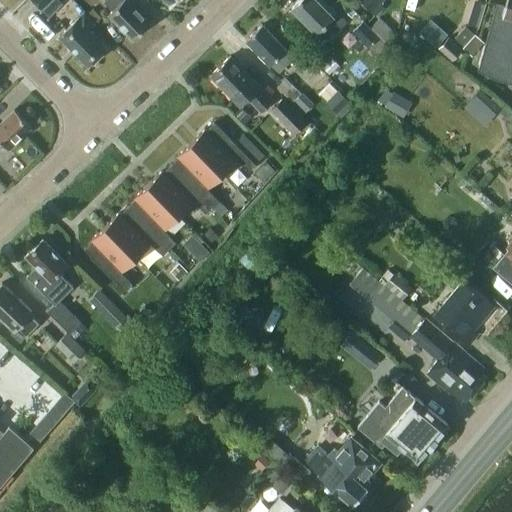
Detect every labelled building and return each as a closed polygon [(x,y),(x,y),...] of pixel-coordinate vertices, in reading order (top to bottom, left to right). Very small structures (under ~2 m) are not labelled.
[(32,0),(41,9),(49,0),(32,0)] [(146,12),(144,10),(134,0),(106,0),(104,2),(113,10),(108,14),(133,39),(150,22),(143,15),(146,12)] [(337,14),(323,0),(298,0),(292,7),(317,33),(319,32),(326,39),(334,32),(327,24),(337,14)] [(361,0),(375,14),(383,6),(380,2),(381,0),(361,0)] [(511,0),(506,0),(505,6),(497,4),(478,71),(495,79),(511,83),(511,0)] [(84,11),(60,35),(89,65),(106,49),(88,31),(96,24),(84,11)] [(363,21),(353,31),(379,58),(389,48),(363,21)] [(286,48),(272,35),(262,24),(246,40),(271,65),(271,64),(279,72),(294,58),(285,49),(286,48)] [(465,27),(454,38),(463,46),(474,35),(465,27)] [(451,60),(462,49),(448,35),(437,47),(451,60)] [(230,56),(210,75),(215,80),(235,100),(240,106),(248,98),(255,105),(262,112),(272,102),(265,95),(253,83),(255,81),(236,62),(230,56)] [(332,57),(322,66),(329,74),(339,65),(332,57)] [(285,78),(277,87),(292,102),(301,93),(285,78)] [(338,89),(325,102),(339,116),(351,103),(338,89)] [(480,89),(466,103),(486,122),(500,109),(480,89)] [(290,104),(301,115),(313,103),(302,92),(301,93),(292,102),(290,104)] [(384,107),(402,118),(411,103),(392,92),(384,107)] [(283,97),(270,109),(294,134),(307,122),(283,97)] [(0,145),(2,143),(8,149),(31,127),(14,109),(0,123),(0,145)] [(205,127),(191,141),(222,174),(238,159),(249,171),(256,164),(214,121),(207,129),(205,127)] [(222,174),(191,141),(176,155),(178,157),(171,164),(212,206),(219,200),(207,189),(222,174)] [(266,161),(255,172),(264,182),(275,170),(266,161)] [(212,206),(171,164),(164,170),(162,169),(148,183),(180,216),(195,201),(206,213),(212,206)] [(180,216),(148,183),(133,197),(135,199),(128,206),(169,248),(176,242),(164,231),(180,216)] [(169,248),(128,206),(121,212),(119,211),(105,225),(137,258),(152,243),(163,254),(169,248)] [(137,258),(105,225),(90,239),(92,241),(84,248),(126,291),(133,284),(121,273),(137,258)] [(211,228),(204,234),(212,241),(218,235),(211,228)] [(43,239),(26,255),(34,263),(37,266),(27,276),(54,304),(49,309),(71,332),(76,337),(87,327),(81,321),(82,320),(61,298),(72,286),(58,272),(66,264),(52,248),(43,239)] [(192,252),(200,260),(209,251),(201,242),(192,252)] [(509,251),(495,267),(511,281),(511,243),(507,250),(509,251)] [(179,263),(171,271),(179,280),(188,271),(179,263)] [(402,298),(411,288),(393,273),(385,283),(402,298)] [(463,280),(433,314),(470,346),(479,335),(473,331),(494,307),(463,280)] [(401,299),(384,284),(380,281),(366,297),(412,336),(439,360),(427,374),(457,400),(461,396),(466,400),(485,377),(481,374),(484,370),(426,320),(401,299)] [(2,283),(0,284),(0,315),(15,330),(11,334),(20,342),(38,323),(30,315),(33,312),(7,287),(2,283)] [(97,308),(116,327),(126,316),(108,298),(97,308)] [(69,332),(57,344),(73,361),(85,349),(69,332)] [(354,332),(343,345),(361,360),(365,355),(373,363),(381,354),(354,332)] [(257,348),(250,356),(260,365),(267,357),(257,348)] [(87,377),(70,395),(80,405),(97,387),(87,377)] [(404,448),(419,461),(449,426),(405,388),(388,409),(380,402),(359,427),(383,448),(386,444),(398,455),(404,448)] [(29,433),(38,441),(39,442),(75,401),(64,392),(29,433)] [(0,485),(33,446),(9,425),(3,432),(0,429),(0,485)] [(273,439),(265,449),(270,453),(303,481),(311,471),(290,454),(273,439)] [(318,447),(305,462),(354,503),(355,502),(362,502),(367,497),(365,490),(365,489),(364,488),(369,481),(366,478),(378,463),(350,439),(337,454),(333,451),(329,457),(318,447)] [(260,454),(253,462),(261,469),(269,461),(260,454)] [(275,468),(265,479),(283,494),(293,483),(275,468)] [(299,511),(296,509),(294,511),(280,499),(267,511),(299,511)]
